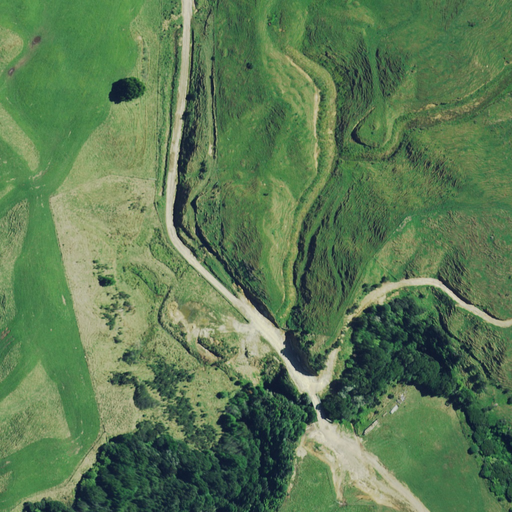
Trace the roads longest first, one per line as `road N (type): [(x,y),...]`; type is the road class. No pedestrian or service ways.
road 1 (track): [(316,374),(279,320),(175,224),(154,159),(164,75),(179,49),(181,0)]
road 2 (track): [(316,374),(376,289),(434,275),(499,321),(511,316)]
road 3 (track): [(398,511),(354,456),(316,374)]
